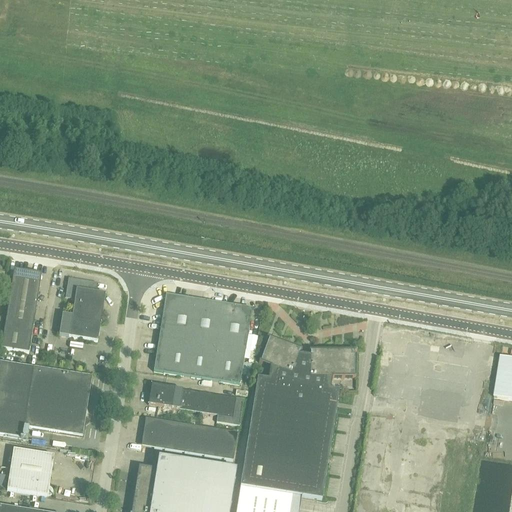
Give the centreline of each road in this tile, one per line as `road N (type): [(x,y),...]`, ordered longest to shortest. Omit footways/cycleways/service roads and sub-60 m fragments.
road 1 (primary): [(511,309),(0,221)]
road 2 (unclassified): [(143,268),(511,334)]
road 3 (unclassified): [(100,511),(143,268)]
road 4 (unclassified): [(0,244),(143,268)]
